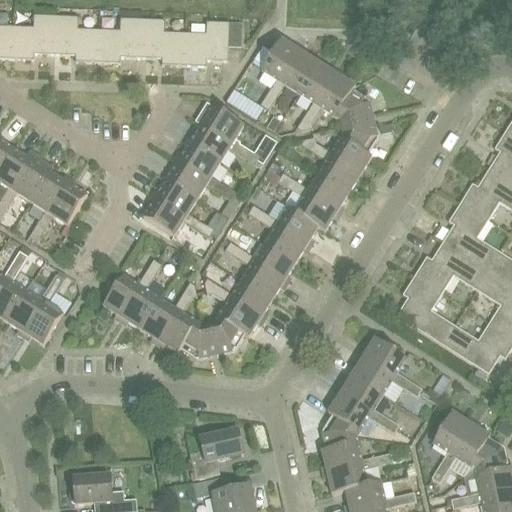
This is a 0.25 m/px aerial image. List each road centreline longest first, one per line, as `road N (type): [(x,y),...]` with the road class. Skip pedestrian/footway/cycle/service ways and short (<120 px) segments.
road 1 (residential): [(267,397),(284,382),(460,100)]
road 2 (residential): [(0,417),(57,384),(267,397)]
road 3 (residential): [(120,171),(174,90),(227,90)]
road 4 (residential): [(0,91),(120,171)]
